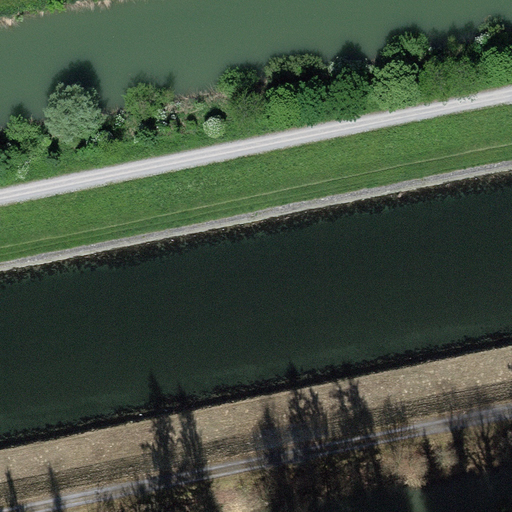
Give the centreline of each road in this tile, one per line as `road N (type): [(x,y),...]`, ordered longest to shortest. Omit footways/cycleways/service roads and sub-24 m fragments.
road 1 (track): [(0,198),(511,95)]
road 2 (track): [(511,412),(19,511)]
